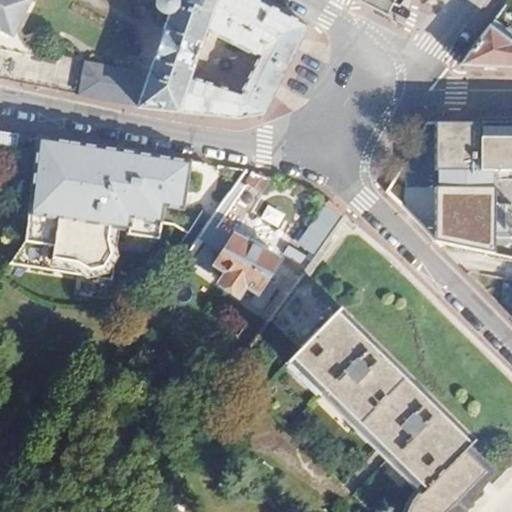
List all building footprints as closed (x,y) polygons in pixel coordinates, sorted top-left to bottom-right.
[(0,0),(0,22),(11,28),(25,0),(0,0)] [(170,0),(173,1),(146,77),(104,67),(96,100),(144,108),(234,119),(263,115),(305,28),(251,0),(170,0)] [(355,0),(374,9),(378,0),(355,0)] [(378,0),(374,9),(389,17),(402,0),(378,0)] [(507,30),(494,22),(460,67),(511,68),(511,29),(509,28),(507,30)] [(511,123),(511,124),(427,124),(428,235),(476,253),(479,171),(511,170),(511,123)] [(0,147),(12,149),(14,146),(16,141),(17,134),(0,131),(0,147)] [(195,161),(47,141),(34,239),(67,244),(65,254),(91,257),(107,265),(119,262),(124,253),(119,237),(121,221),(141,224),(143,212),(170,215),(172,198),(190,200),(195,161)] [(346,217),(329,203),(285,267),(301,278),(346,217)] [(414,511),(511,511),(511,376),(381,247),(346,217),(301,278),(289,294),(288,295),(270,320),(299,350),(290,361),(424,495),(418,503),(414,511)] [(207,243),(195,262),(220,279),(215,286),(237,300),(242,293),(252,299),(275,264),(208,223),(204,229),(198,237),(207,243)] [(285,267),(272,283),(288,295),(289,294),(301,278),(285,267)]
